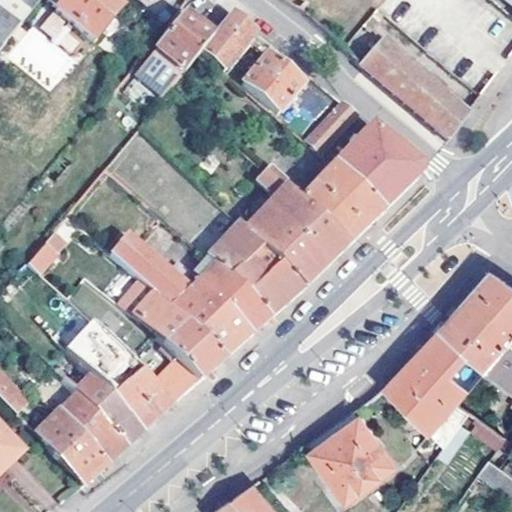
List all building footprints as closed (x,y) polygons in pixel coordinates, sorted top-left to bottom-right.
[(21,27),(31,15),(13,0),(7,0),(0,9),(21,27)] [(13,0),(31,15),(40,4),(35,0),(13,0)] [(44,0),(57,11),(55,13),(93,44),(101,34),(107,38),(110,38),(115,31),(115,29),(111,24),(119,14),(103,0),(44,0)] [(18,32),(21,27),(0,9),(0,27),(13,38),(18,32)] [(69,52),(82,37),(52,11),(39,25),(69,52)] [(253,36),(230,17),(209,42),(200,54),(221,72),(253,36)] [(168,92),(200,54),(209,42),(183,20),(138,76),(163,98),(168,92)] [(45,90),(73,60),(34,24),(6,54),(45,90)] [(0,48),(2,50),(13,38),(0,27),(0,48)] [(147,39),(153,45),(159,37),(153,31),(147,39)] [(459,126),(466,117),(380,43),(359,67),(446,143),(459,126)] [(241,90),(275,120),(300,89),(267,60),(241,90)] [(302,145),(318,157),(355,118),(340,106),(302,145)] [(333,170),(382,215),(400,197),(419,178),(419,171),(365,127),(355,139),(358,142),(333,170)] [(366,231),(382,215),(333,170),(306,200),(271,168),(264,176),(284,194),(348,250),(366,231)] [(275,203),(284,194),(264,176),(256,186),(275,203)] [(326,270),(348,250),(284,194),(275,203),(243,235),(261,252),(272,263),(304,292),(326,270)] [(204,263),(269,322),(285,308),(304,292),(272,263),(265,271),(269,275),(260,284),(245,269),(261,252),(243,235),(236,229),(204,263)] [(45,246),(59,258),(66,249),(53,236),(45,246)] [(59,258),(45,246),(28,265),(42,279),(59,258)] [(257,332),(269,322),(204,263),(201,266),(208,273),(187,295),(142,254),(125,273),(146,293),(167,311),(185,327),(211,300),(251,338),(257,332)] [(450,318),(497,357),(511,337),(511,286),(489,272),(476,288),(460,306),(450,318)] [(144,333),(167,311),(146,293),(139,301),(134,297),(130,301),(123,295),(113,306),(144,333)] [(180,332),(217,368),(236,352),(251,338),(211,300),(185,327),(167,311),(144,333),(162,350),(180,332)] [(456,404),(458,405),(485,372),(497,357),(450,318),(423,347),(385,387),(431,434),(456,404)] [(152,387),(173,408),(195,388),(217,368),(180,332),(162,350),(176,362),(152,387)] [(511,337),(497,357),(485,372),(511,392),(511,337)] [(158,421),(173,408),(152,387),(105,342),(87,361),(78,371),(89,382),(143,434),(158,421)] [(78,371),(87,361),(73,347),(64,356),(78,371)] [(27,407),(0,378),(0,403),(15,418),(27,407)] [(115,459),(126,450),(74,397),(60,382),(50,392),(66,407),(56,416),(106,467),(115,459)] [(134,443),(143,434),(89,382),(74,397),(126,450),(134,443)] [(469,414),(458,405),(456,404),(431,434),(444,448),(461,424),(469,414)] [(306,446),(310,452),(357,415),(353,410),(326,431),(306,446)] [(357,415),(310,452),(345,500),(392,466),(357,415)] [(94,478),(106,467),(56,416),(35,439),(83,488),(94,478)] [(444,448),(435,460),(443,466),(470,431),(461,424),(444,448)] [(0,434),(0,475),(20,456),(0,434)] [(491,459),(511,475),(511,445),(505,440),(491,459)] [(511,498),(511,497),(511,475),(491,459),(480,473),(511,498)] [(278,511),(255,485),(230,502),(216,511),(278,511)]
